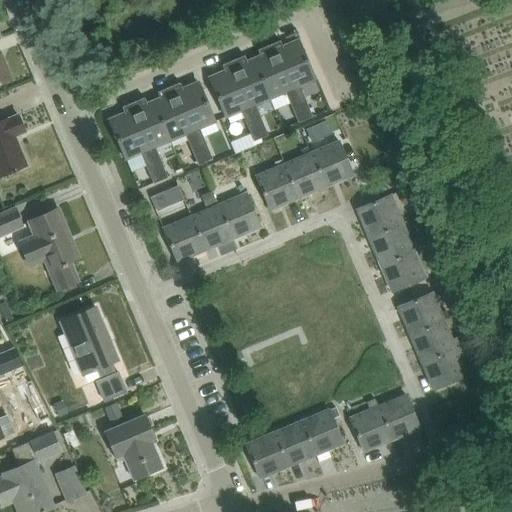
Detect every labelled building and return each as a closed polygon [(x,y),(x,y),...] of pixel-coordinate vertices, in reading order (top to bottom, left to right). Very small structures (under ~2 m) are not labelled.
[(477,0),(432,0),(436,12),(478,0),(477,0)] [(316,80),(299,38),(281,45),(289,64),(283,67),(287,77),(281,80),(286,92),(298,122),(312,117),(300,86),(316,80)] [(289,64),(281,45),(280,41),(258,50),(260,54),(253,57),(271,98),(286,92),(281,80),(287,77),(283,67),(289,64)] [(11,77),(5,63),(1,53),(2,53),(1,52),(0,52),(0,82),(12,78),(12,77),(11,77)] [(271,98),(253,57),(246,60),(244,56),(222,65),(224,70),(232,89),(238,86),(242,97),(251,94),(255,105),(271,98)] [(255,105),(251,94),(242,97),(238,86),(232,89),(224,70),(208,77),(225,117),(241,110),(254,141),(268,135),(255,105)] [(216,122),(199,80),(181,87),(189,107),(183,109),(187,119),(181,122),(186,134),(198,165),(212,159),(200,129),(216,122)] [(189,107),(181,87),(180,83),(158,92),(160,97),(153,99),(171,141),(186,134),(181,122),(187,119),(183,109),(189,107)] [(171,141),(153,99),(146,102),(144,98),(122,107),(124,112),(132,131),(138,129),(142,139),(151,136),(155,147),(171,141)] [(155,147),(151,136),(142,139),(138,129),(132,131),(124,112),(108,119),(125,159),(141,153),(154,183),(168,177),(155,147)] [(0,176),(15,170),(27,165),(17,142),(15,143),(12,137),(25,131),(18,114),(0,121),(0,176)] [(333,119),(325,122),(330,134),(338,130),(333,119)] [(331,144),(311,153),(325,186),(353,174),(339,141),(338,141),(335,134),(328,137),(331,144)] [(297,197),(325,186),(311,153),(310,153),(307,146),(300,149),(302,156),(284,164),(283,164),(297,197)] [(256,176),(270,209),(297,197),(283,164),(284,164),(281,158),(274,162),(276,167),(256,176)] [(233,188),(237,198),(219,205),(232,238),(260,226),(246,194),(242,184),(233,188)] [(406,189),(398,193),(403,206),(412,203),(406,189)] [(369,236),(402,222),(390,194),(357,208),(369,236)] [(205,250),(232,238),(219,205),(191,217),(205,250)] [(45,261),(49,271),(57,290),(77,281),(69,262),(78,258),(57,208),(28,221),(33,233),(17,240),(29,267),(45,261)] [(15,212),(0,218),(0,235),(22,226),(15,212)] [(205,250),(191,217),(163,228),(177,261),(205,250)] [(369,236),(380,264),(414,250),(420,247),(417,239),(410,242),(402,222),(369,236)] [(380,264),(392,291),(425,277),(414,250),(380,264)] [(431,292),(398,306),(410,334),(443,320),(443,319),(449,317),(446,309),(440,312),(431,292)] [(456,303),(448,306),(452,315),(460,312),(456,303)] [(117,359),(100,319),(95,307),(61,321),(82,373),(97,367),(102,378),(96,380),(105,401),(126,392),(118,372),(115,373),(110,362),(117,359)] [(459,336),(451,339),(443,320),(410,334),(422,361),(455,347),(454,345),(461,342),(459,336)] [(422,361),(433,389),(466,375),(460,360),(469,356),(464,343),(455,347),(422,361)] [(14,352),(0,357),(0,374),(20,367),(14,352)] [(32,380),(20,386),(39,422),(45,434),(57,428),(50,416),(51,416),(32,380)] [(377,406),(391,440),(419,428),(406,395),(377,406)] [(116,402),(103,407),(109,421),(121,416),(116,402)] [(377,406),(350,418),(364,451),(391,440),(377,406)] [(336,407),(329,410),(332,418),(339,415),(336,407)] [(315,454),(343,443),(332,418),(329,410),(301,421),(315,454)] [(156,441),(151,429),(145,414),(104,432),(116,462),(125,458),(133,479),(162,467),(152,443),(156,441)] [(301,421),(273,433),(287,466),(315,454),(301,421)] [(34,462),(61,451),(53,432),(12,449),(20,467),(3,474),(4,476),(0,477),(0,498),(3,505),(14,500),(18,511),(39,511),(40,511),(42,511),(45,511),(44,510),(53,506),(34,462)] [(273,433),(246,444),(260,477),(287,466),(273,433)] [(57,475),(60,482),(68,500),(84,493),(74,468),(57,475)]
